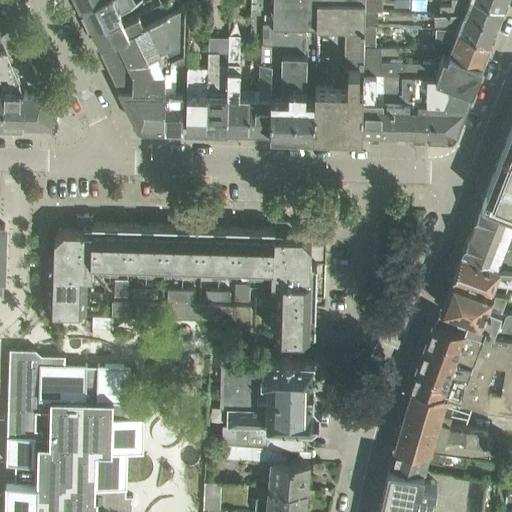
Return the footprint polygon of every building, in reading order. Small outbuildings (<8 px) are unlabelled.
[(0,0),(0,25),(12,20),(9,15),(3,2),(2,0),(0,0)] [(90,0),(80,5),(91,28),(121,13),(118,7),(131,0),(90,0)] [(306,27),(317,27),(317,0),(273,0),(273,26),(306,27)] [(366,24),(366,10),(366,0),(317,0),(317,27),(346,27),(358,27),(358,32),(366,32),(366,24)] [(382,10),(382,0),(366,0),(366,10),(377,10),(382,10)] [(465,10),(498,22),(504,6),(488,0),(452,0),(452,4),(448,4),(448,3),(440,3),(441,11),(465,10)] [(91,28),(99,44),(166,12),(161,1),(124,18),(121,13),(91,28)] [(165,127),(166,92),(167,67),(172,68),(172,63),(185,63),(186,3),(166,12),(99,44),(122,91),(137,124),(141,127),(151,127),(165,127)] [(377,24),(377,10),(366,10),(366,24),(376,24),(377,24)] [(491,40),(498,22),(465,10),(441,11),(436,11),(436,22),(461,21),(458,29),(491,40)] [(14,24),(1,30),(4,38),(8,49),(13,62),(20,79),(25,77),(31,89),(24,89),(23,124),(55,124),(59,118),(54,108),(45,89),(29,56),(20,37),(14,24)] [(375,45),(376,24),(366,24),(366,32),(366,44),(375,45)] [(272,92),(272,130),(293,130),(295,52),(306,52),(306,27),(273,26),(273,41),(273,51),(273,63),(272,92)] [(482,63),(491,40),(458,29),(452,27),(435,27),(435,39),(452,40),(448,50),(482,63)] [(4,88),(3,123),(23,124),(24,89),(24,88),(13,62),(8,49),(0,51),(0,39),(4,38),(1,30),(0,30),(0,76),(1,78),(4,88)] [(229,62),(227,128),(250,129),(251,94),(240,94),(241,62),(242,33),(230,32),(229,37),(229,51),(229,62)] [(258,41),(258,95),(251,94),(250,129),(272,130),(272,92),(273,63),(273,51),(273,41),(258,41)] [(432,74),(472,89),(482,63),(448,50),(446,52),(444,51),(440,61),(438,60),(406,59),(380,58),(380,46),(375,45),(366,44),(365,72),(383,73),(398,73),(405,73),(415,73),(428,73),(432,74)] [(209,66),(208,128),(227,128),(229,62),(218,62),(219,51),(209,51),(209,66)] [(295,52),(293,130),(315,131),(316,90),(306,90),(306,52),(295,52)] [(189,65),(187,127),(208,128),(209,66),(189,65)] [(176,68),(172,68),(167,67),(166,92),(165,127),(183,128),(183,127),(184,94),(175,93),(176,68)] [(316,90),(315,131),(363,133),(364,85),(359,85),(359,67),(346,67),(345,85),(317,84),(316,90)] [(363,133),(383,133),(385,99),(382,99),(383,73),(365,72),(364,85),(363,133)] [(385,99),(383,133),(428,135),(428,124),(430,124),(430,119),(419,119),(418,118),(414,118),(415,73),(405,73),(398,73),(383,73),(382,99),(385,99)] [(456,131),(472,89),(432,74),(428,73),(415,73),(414,118),(418,118),(419,119),(430,119),(430,124),(428,124),(428,135),(449,136),(456,131)] [(511,120),(482,197),(511,208),(511,120)] [(483,198),(475,217),(511,231),(511,208),(482,197),(483,198)] [(80,223),(80,227),(65,227),(55,236),(54,255),(48,255),(48,272),(87,273),(87,272),(93,273),(93,261),(273,266),(273,278),(278,278),(276,332),(315,333),(317,263),(311,263),(312,243),(302,233),(291,233),(291,219),(275,218),(274,226),(93,222),(93,214),(76,213),(76,223),(80,223)] [(511,231),(475,217),(469,232),(497,244),(511,244),(511,231)] [(469,232),(462,249),(499,263),(511,264),(511,244),(497,244),(469,232)] [(511,264),(499,263),(462,249),(453,273),(492,286),(507,289),(510,281),(511,280),(511,264)] [(87,273),(48,272),(47,290),(87,291),(87,273)] [(453,273),(441,303),(441,304),(441,305),(442,305),(442,306),(443,306),(468,318),(464,328),(484,335),(486,328),(493,330),(511,332),(511,310),(510,310),(509,311),(508,311),(507,312),(506,313),(506,314),(503,323),(497,320),(509,290),(507,289),(492,286),(453,273)] [(115,277),(115,281),(115,285),(128,286),(128,277),(115,277)] [(238,281),(237,290),(250,290),(250,285),(251,282),(238,281)] [(115,285),(114,294),(128,294),(128,286),(115,285)] [(132,294),(145,295),(146,286),(133,286),(132,294)] [(159,287),(146,286),(145,295),(158,295),(159,287)] [(182,296),(183,287),(169,287),(169,295),(182,296)] [(196,288),(183,287),(182,296),(196,296),(196,288)] [(206,297),(219,297),(220,289),(207,288),(206,297)] [(232,289),(220,289),(219,297),(232,298),(232,289)] [(47,290),(47,292),(47,308),(86,309),(87,291),(47,290)] [(250,290),(237,290),(237,298),(250,299),(250,290)] [(182,296),(169,295),(169,301),(168,308),(168,316),(195,317),(195,309),(196,302),(196,296),(182,296)] [(127,307),(127,299),(113,299),(113,306),(127,307)] [(141,307),(141,300),(127,299),(127,307),(141,307)] [(155,308),(155,300),(141,300),(141,307),(155,308)] [(168,308),(169,301),(155,300),(155,308),(168,308)] [(209,310),(209,302),(196,302),(195,309),(209,310)] [(223,310),(223,302),(209,302),(209,310),(223,310)] [(236,311),(236,303),(223,302),(223,310),(236,311)] [(236,311),(250,311),(250,303),(236,303),(236,311)] [(113,306),(113,314),(126,315),(127,307),(113,306)] [(127,307),(126,315),(140,315),(141,307),(127,307)] [(155,308),(141,307),(140,315),(154,315),(155,308)] [(168,308),(155,308),(154,315),(168,316),(168,308)] [(113,314),(93,313),(93,326),(113,326),(113,314)] [(237,318),(236,333),(249,333),(250,318),(237,318)] [(436,318),(417,368),(511,382),(511,332),(493,330),(486,328),(484,335),(464,328),(436,318)] [(132,511),(133,493),(126,493),(126,486),(127,486),(128,450),(144,450),(144,416),(129,415),(129,398),(130,398),(131,363),(98,362),(98,363),(87,363),(87,362),(65,361),(65,353),(42,352),(36,347),(18,346),(10,346),(7,460),(7,462),(16,462),(15,478),(6,478),(5,511),(12,511),(11,511),(132,511)] [(315,359),(315,357),(264,355),(264,358),(260,358),(260,353),(222,351),(220,406),(228,406),(228,422),(224,422),(223,439),(267,440),(267,435),(268,423),(306,424),(306,426),(308,426),(308,424),(310,424),(310,425),(312,425),(312,424),(319,419),(319,407),(313,400),(313,389),(314,389),(314,378),(314,359),(315,359)] [(417,368),(412,385),(447,392),(451,393),(481,403),(511,407),(511,382),(417,368)] [(412,385),(395,442),(467,453),(484,455),(485,448),(489,449),(491,434),(487,434),(488,427),(449,421),(452,411),(442,408),(447,392),(412,385)] [(307,438),(307,437),(306,436),(306,437),(267,435),(267,440),(267,445),(286,447),(286,446),(307,447),(307,446),(307,438)] [(389,463),(425,468),(428,456),(432,456),(432,458),(465,463),(467,453),(395,442),(389,463)] [(263,485),(306,488),(309,460),(294,459),(286,458),(286,447),(267,445),(227,443),(226,455),(272,459),(271,473),(264,473),(263,485)] [(209,446),(209,457),(217,457),(221,453),(221,447),(209,446)] [(389,463),(377,511),(415,511),(423,478),(425,469),(425,468),(389,463)] [(433,511),(437,481),(423,478),(415,511),(433,511)] [(257,495),(256,511),(267,511),(304,511),(306,488),(263,485),(262,495),(257,495)] [(221,506),(221,495),(205,494),(205,505),(221,506)]
